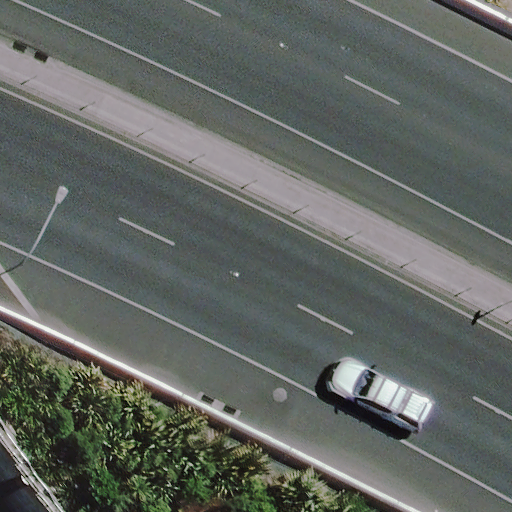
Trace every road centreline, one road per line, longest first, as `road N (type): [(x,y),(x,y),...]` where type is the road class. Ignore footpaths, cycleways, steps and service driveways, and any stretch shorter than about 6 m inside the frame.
road 1 (trunk): [(511,405),(359,318),(0,164)]
road 2 (trunk): [(159,0),(511,171)]
